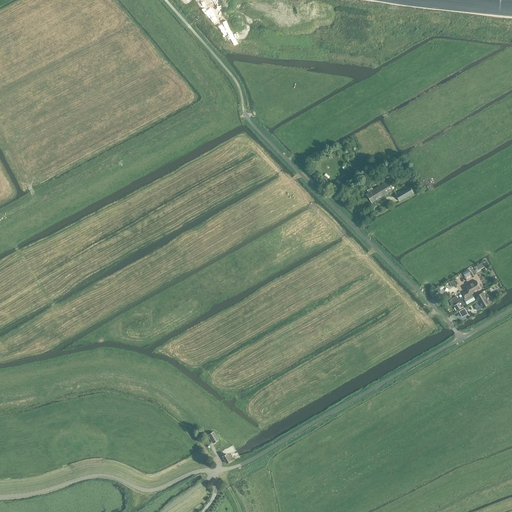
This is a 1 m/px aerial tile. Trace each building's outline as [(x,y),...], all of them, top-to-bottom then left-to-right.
[(354,176),(351,172),(334,182),(336,187),(354,176)] [(388,181),(377,187),(382,196),(393,190),(388,181)] [(382,196),(377,187),(372,191),(371,190),(372,189),(370,186),(366,189),(368,193),(366,194),(371,203),(382,196)] [(399,201),(413,193),(409,187),(396,195),(399,201)] [(477,282),(476,281),(476,280),(465,286),(468,290),(463,293),(465,298),(473,293),(472,293),(480,288),(478,284),(478,283),(477,282)] [(482,292),(475,296),(482,308),(489,304),(482,292)] [(472,294),(464,299),(467,305),(475,300),(472,294)] [(454,306),(456,309),(466,304),(464,300),(460,302),(456,296),(451,299),(454,306)] [(464,308),(459,312),(462,317),(468,314),(464,308)] [(213,432),(208,436),(213,444),(218,440),(213,432)] [(227,463),(231,461),(228,454),(223,456),(227,463)]
